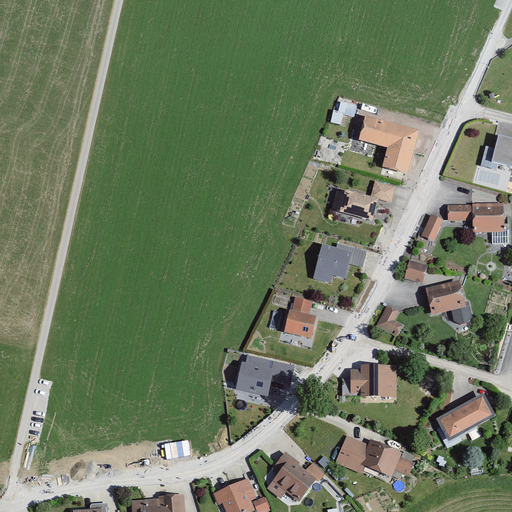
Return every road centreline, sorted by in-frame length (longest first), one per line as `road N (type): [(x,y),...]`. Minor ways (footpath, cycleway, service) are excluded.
road 1 (track): [(119,0),(8,507)]
road 2 (residential): [(0,509),(108,482),(195,475),(249,454),(351,345)]
road 3 (residential): [(351,345),(465,113)]
road 4 (residential): [(351,345),(511,382)]
road 5 (residential): [(465,113),(511,2)]
